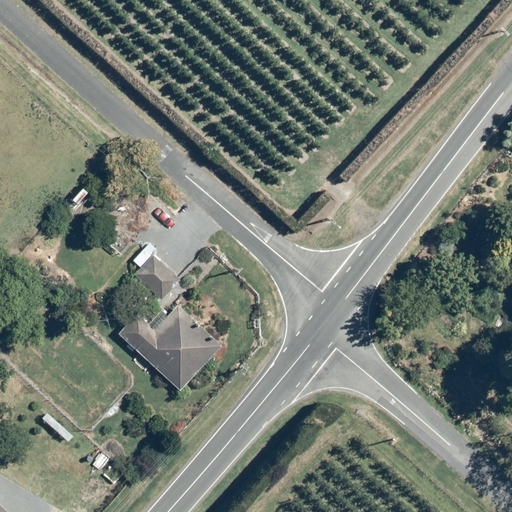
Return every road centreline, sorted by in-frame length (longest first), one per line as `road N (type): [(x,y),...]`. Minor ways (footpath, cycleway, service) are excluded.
road 1 (unclassified): [(0,0),(342,305)]
road 2 (tertiary): [(511,81),(342,305)]
road 3 (unclassified): [(316,338),(511,510)]
road 4 (tertiary): [(316,338),(170,511)]
